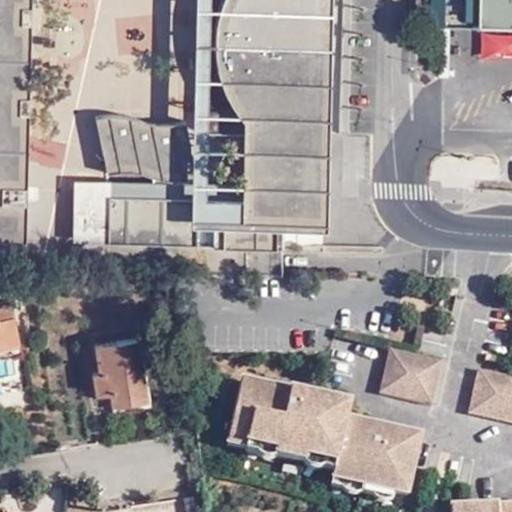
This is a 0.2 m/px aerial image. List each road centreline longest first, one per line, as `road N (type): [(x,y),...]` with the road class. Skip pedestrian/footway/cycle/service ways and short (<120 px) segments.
road 1 (residential): [(511,237),(434,233),(405,213),(391,182),(391,0)]
road 2 (unknown): [(434,233),(398,281),(371,294),(207,300)]
